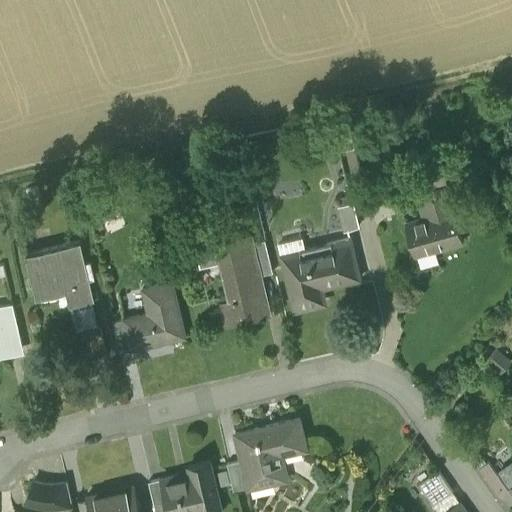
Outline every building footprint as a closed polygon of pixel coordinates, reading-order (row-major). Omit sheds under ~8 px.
[(418,193),(422,206),(451,197),(447,184),(418,193)] [(463,237),(451,197),(422,206),(425,216),(406,221),(414,251),(463,237)] [(354,204),(339,208),(344,231),(360,227),(354,204)] [(222,248),(252,241),(250,233),(220,240),(222,248)] [(265,238),(252,241),(260,274),(273,271),(265,238)] [(305,249),(281,255),(294,310),(319,304),(315,289),(359,278),(350,239),(327,245),(327,246),(306,251),(305,249)] [(241,320),(266,314),(257,275),(260,274),(252,241),(222,248),(220,240),(195,245),(199,265),(217,261),(226,300),(219,302),(223,317),(239,314),(241,320)] [(93,298),(81,242),(28,253),(36,293),(66,287),(69,303),(93,298)] [(130,347),(131,349),(184,336),(171,280),(147,286),(153,310),(123,317),(123,319),(130,347)] [(0,348),(22,344),(12,302),(0,304),(0,348)] [(239,314),(223,317),(224,324),(241,320),(239,314)] [(130,347),(123,319),(112,321),(119,350),(130,347)] [(291,423),(233,437),(239,461),(246,489),(283,480),(278,460),(299,455),(291,423)] [(184,474),(163,479),(168,502),(170,511),(220,511),(208,461),(183,467),(184,474)] [(246,489),(239,461),(227,464),(234,492),(246,489)] [(511,463),(498,473),(511,492),(511,463)] [(418,487),(432,507),(451,493),(438,474),(418,487)] [(46,481),(33,478),(25,501),(37,504),(47,506),(56,505),(64,505),(73,504),(67,480),(60,481),(52,481),(46,481)] [(155,505),(168,502),(163,479),(149,482),(155,505)] [(139,511),(134,486),(89,496),(92,511),(139,511)] [(435,511),(449,511),(459,505),(451,493),(432,507),(435,511)]
